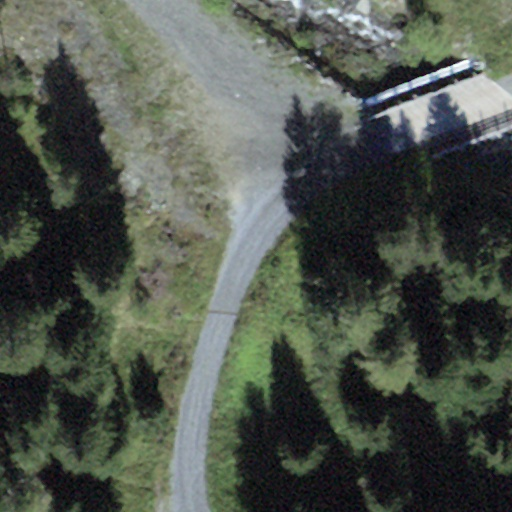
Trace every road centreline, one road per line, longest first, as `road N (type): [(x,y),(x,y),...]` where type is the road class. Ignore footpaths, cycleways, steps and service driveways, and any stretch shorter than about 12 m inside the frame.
road 1 (track): [(511,92),(304,182),(244,243),(189,453),(199,511)]
road 2 (track): [(304,182),(142,0)]
